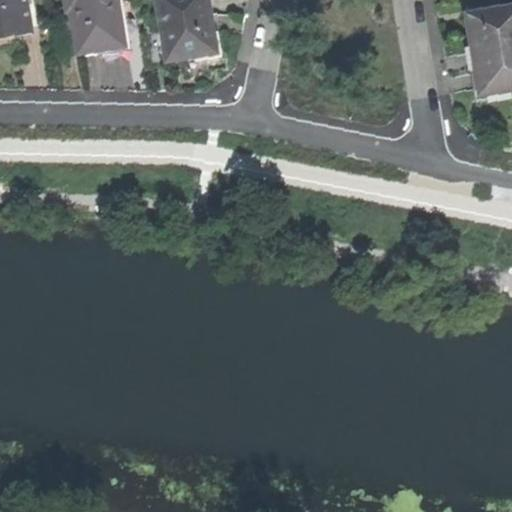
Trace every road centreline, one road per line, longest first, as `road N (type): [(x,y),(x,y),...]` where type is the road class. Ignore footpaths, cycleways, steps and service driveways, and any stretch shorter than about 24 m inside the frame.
road 1 (residential): [(237,130),(0,122)]
road 2 (residential): [(438,173),(237,130)]
road 3 (residential): [(438,173),(409,0)]
road 4 (residential): [(272,0),(255,92),(237,130)]
